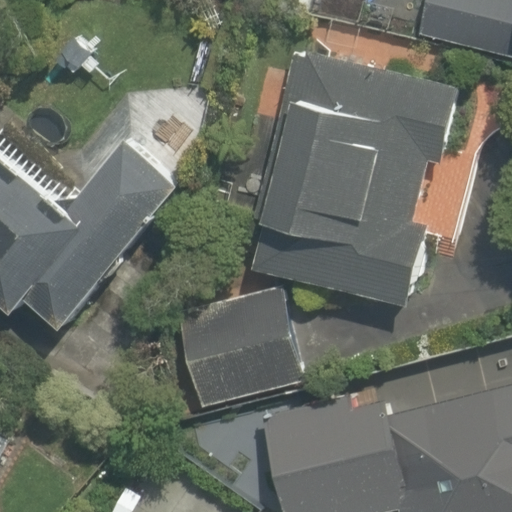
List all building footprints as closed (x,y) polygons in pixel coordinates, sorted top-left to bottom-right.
[(321,0),(272,0),(270,25),(318,30),(321,0)] [(511,0),(436,0),(511,21),(511,0)] [(432,156),(443,158),(460,79),(300,46),(254,270),(414,303),(432,216),(421,213),(432,156)] [(80,189),(0,123),(0,287),(64,340),(200,174),(135,121),(80,189)] [(511,511),(511,374),(269,427),(287,511),(348,511),(367,508),(367,511),(511,511)] [(0,467),(13,446),(0,438),(0,467)]
